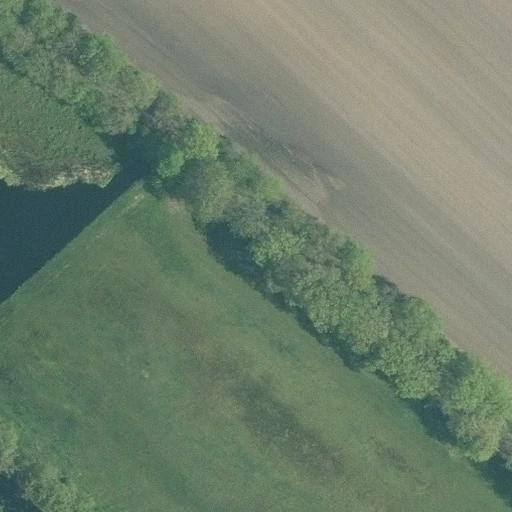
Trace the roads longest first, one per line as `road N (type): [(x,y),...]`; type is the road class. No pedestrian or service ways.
road 1 (unclassified): [(511,436),(218,172),(0,2)]
road 2 (track): [(0,327),(196,155)]
